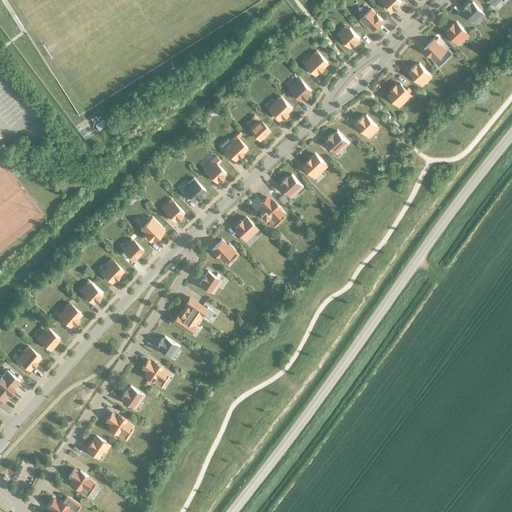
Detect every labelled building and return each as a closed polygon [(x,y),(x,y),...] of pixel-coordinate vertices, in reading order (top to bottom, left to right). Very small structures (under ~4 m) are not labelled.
[(381,0),(382,1),(391,11),(394,9),(395,10),(400,5),(399,4),(401,2),(399,0),(381,0)] [(465,9),(462,11),(472,21),(480,14),(482,17),(484,15),(482,12),(472,2),(470,4),(469,3),(464,8),(465,9)] [(363,17),(360,15),(358,17),(360,19),(359,20),(365,26),(367,25),(372,31),(382,21),(381,20),(382,19),(377,14),(376,15),(371,9),(363,17)] [(449,30),(447,32),(456,42),(463,35),(466,38),(468,36),(465,33),(456,23),(454,25),(453,24),(448,29),(449,30)] [(339,32),(337,34),(340,37),(349,47),(352,45),(353,46),(358,41),(357,40),(359,38),(349,28),(342,35),(339,32)] [(424,49),(425,50),(424,51),(429,56),(430,56),(435,61),(443,54),(445,56),(448,53),(446,51),(447,50),(441,44),(439,46),(433,40),(424,49)] [(308,64),(305,66),(308,69),(310,67),(316,74),(327,63),(316,51),(311,56),(313,58),(307,64),(308,64)] [(411,70),(409,73),(419,83),(426,76),(429,79),(431,77),(428,74),(419,64),(416,66),(415,65),(410,69),(411,70)] [(298,83),(291,90),(301,100),(303,98),(304,99),(309,95),(308,94),(310,91),(301,81),(298,78),(296,81),(298,83)] [(392,91),(388,95),(399,107),(405,101),(403,99),(409,94),(411,91),(408,89),(406,91),(399,84),(396,87),(395,86),(391,90),(392,91)] [(270,109),(268,111),(271,114),(273,112),(280,119),(283,116),(284,117),(288,113),(287,112),(291,108),(280,96),(274,102),(276,104),(270,109)] [(256,123),(250,129),(259,139),(269,130),(259,120),(259,121),(254,115),(251,118),(256,123)] [(359,122),(356,124),(366,135),(373,128),(376,130),(378,128),(375,126),(376,125),(366,115),(363,117),(362,116),(358,121),(359,122)] [(100,121),(88,128),(91,134),(103,127),(100,121)] [(330,147),(328,149),(333,154),(335,152),(341,147),(343,149),(349,143),(337,131),(333,135),(332,134),(328,138),(328,139),(325,142),(330,147)] [(225,150),(223,152),(226,155),(228,153),(235,160),(246,149),(238,139),(242,135),(240,133),(235,137),(235,136),(229,142),(231,144),(225,150)] [(310,172),(308,174),(311,177),(313,175),(319,170),(321,172),(327,167),(315,154),(304,165),(310,172)] [(213,165),(206,172),(215,182),(218,180),(219,181),(224,176),(223,175),(225,173),(217,164),(220,160),(217,156),(213,160),(210,162),(213,165)] [(282,181),(283,182),(280,185),(286,192),(284,194),(287,197),(289,195),(295,190),(297,192),(303,186),(292,174),(287,178),(286,177),(282,181)] [(184,191),(182,193),(184,196),(187,194),(193,201),(196,198),(197,199),(202,195),(201,194),(205,190),(193,178),(187,184),(189,186),(184,191)] [(281,213),(277,209),(278,207),(272,201),(271,202),(267,198),(264,200),(262,202),(260,204),(264,209),(261,212),(262,213),(260,214),(264,219),(266,217),(267,218),(270,215),(274,220),(278,216),(281,219),(284,216),(281,213)] [(171,205),(164,211),(174,221),(176,219),(177,220),(182,216),(181,215),(183,212),(174,202),(171,200),(169,202),(171,205)] [(153,240),(164,230),(152,218),(150,219),(148,217),(146,220),(148,222),(141,229),(146,234),(145,235),(150,240),(151,239),(153,240)] [(237,226),(234,228),(241,235),(239,238),(242,240),(244,238),(244,239),(250,233),(252,235),(258,230),(246,217),(242,221),(241,220),(237,225),(237,226)] [(130,244),(123,250),(133,260),(142,251),(133,241),(130,239),(128,242),(130,244)] [(211,249),(213,251),(212,252),(217,257),(218,256),(223,262),(231,254),(233,256),(236,254),(234,251),(235,251),(229,245),(227,246),(221,240),(211,249)] [(102,272),(100,274),(103,277),(105,275),(112,282),(123,270),(111,258),(105,264),(107,266),(102,272)] [(207,271),(198,284),(212,294),(217,287),(214,285),(219,279),(220,276),(217,274),(215,276),(207,271)] [(89,286),(82,294),(92,303),(95,301),(96,302),(100,297),(99,296),(102,293),(91,284),(88,281),(86,284),(89,286)] [(186,304),(183,310),(200,322),(201,319),(198,317),(200,315),(207,320),(213,312),(207,307),(206,309),(189,298),(185,304),(186,304)] [(60,316),(58,319),(61,321),(63,319),(70,326),(73,322),(74,323),(78,319),(77,318),(81,314),(68,302),(63,308),(65,310),(60,316)] [(178,315),(174,321),(190,332),(194,326),(192,325),(195,322),(198,324),(200,322),(183,310),(179,316),(178,315)] [(46,332),(40,340),(50,349),(59,339),(49,330),(48,330),(46,328),(43,330),(46,332)] [(159,345),(157,348),(168,356),(174,347),(177,350),(179,347),(176,345),(164,337),(162,340),(161,339),(158,344),(159,345)] [(20,365),(22,363),(30,369),(40,357),(27,346),(22,352),(24,354),(19,360),(19,361),(17,363),(20,365)] [(144,365),(142,368),(147,372),(145,375),(152,380),(155,377),(160,380),(163,376),(166,378),(169,375),(165,372),(160,369),(161,367),(154,362),(153,364),(148,360),(146,363),(144,365)] [(0,402),(1,403),(3,401),(8,394),(9,395),(15,388),(14,387),(20,381),(22,378),(18,376),(16,378),(13,375),(14,374),(9,370),(8,371),(7,370),(1,377),(0,375),(0,402)] [(124,394),(121,399),(129,404),(132,407),(133,407),(134,405),(140,397),(143,399),(145,396),(141,394),(142,394),(130,386),(128,389),(127,388),(123,393),(124,394)] [(133,427),(129,425),(130,425),(124,422),(126,420),(118,415),(117,417),(112,413),(110,416),(108,418),(106,421),(112,425),(109,428),(117,433),(119,430),(124,433),(127,429),(130,431),(133,427)] [(96,436),(87,449),(94,454),(93,456),(97,458),(98,456),(103,449),(105,451),(109,445),(96,436)] [(73,481),(71,484),(79,490),(81,486),(86,489),(89,485),(92,487),(95,483),(92,481),(87,478),(88,476),(80,471),(79,472),(74,469),(68,477),(73,481)] [(70,511),(71,511),(75,511),(80,506),(69,499),(65,505),(60,501),(59,503),(53,499),(52,502),(51,502),(50,504),(48,507),(53,511),(52,511),(70,511)]
